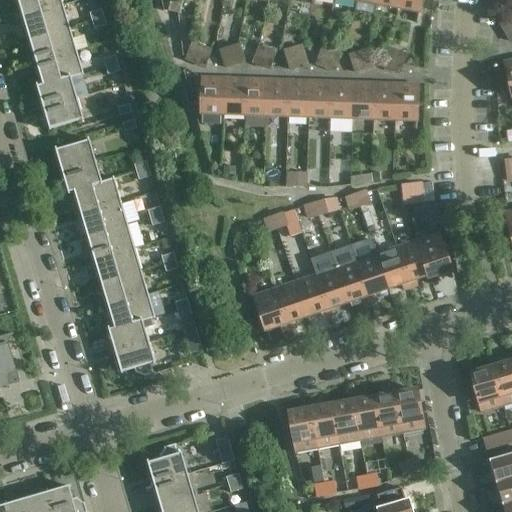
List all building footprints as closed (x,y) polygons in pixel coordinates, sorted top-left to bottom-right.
[(17,0),(22,17),(62,5),(60,0),(17,0)] [(170,0),(168,11),(178,13),(180,1),(174,0),(170,0)] [(398,0),(377,0),(376,5),(397,9),(398,0)] [(398,0),(397,9),(419,13),(421,0),(398,0)] [(22,17),(29,40),(69,28),(62,5),(22,17)] [(89,14),(91,22),(104,18),(101,10),(89,14)] [(503,32),(511,27),(511,26),(511,17),(500,25),(503,32)] [(106,26),(104,18),(91,22),(94,30),(106,26)] [(510,43),(511,41),(511,28),(511,27),(503,32),(510,43)] [(69,28),(29,40),(36,63),(76,51),(69,28)] [(192,44),(185,60),(192,63),(195,55),(199,46),(192,44)] [(232,48),(234,56),(237,65),(244,63),(239,45),(232,48)] [(257,52),(265,55),(273,58),(276,51),(259,45),(257,52)] [(211,51),(199,46),(195,55),(207,59),(211,51)] [(286,59),(294,56),(303,53),(301,46),(284,52),(286,59)] [(220,51),(222,60),(234,56),(232,48),(220,51)] [(321,48),(315,65),(322,68),(325,59),(328,51),(321,48)] [(386,56),(395,59),(403,62),(406,56),(389,49),(386,56)] [(361,52),(364,61),(366,70),(373,68),(368,50),(361,52)] [(36,63),(42,86),(70,78),(71,79),(83,75),(76,51),(36,63)] [(340,55),(328,51),(325,59),(337,64),(340,55)] [(257,52),(252,64),(260,67),(265,55),(257,52)] [(349,56),(352,64),(364,61),(361,52),(349,56)] [(303,53),(294,56),(298,68),(307,65),(303,53)] [(207,59),(195,55),(192,63),(204,68),(207,59)] [(273,58),(265,55),(260,67),(269,70),(273,58)] [(237,65),(234,56),(222,60),(225,68),(237,65)] [(294,56),(286,59),(290,71),(298,68),(294,56)] [(382,68),(390,71),(395,59),(386,56),(382,68)] [(103,60),(105,68),(117,64),(115,57),(103,60)] [(337,64),(325,59),(322,68),(334,72),(337,64)] [(403,62),(395,59),(390,71),(398,74),(403,62)] [(366,70),(364,61),(352,64),(354,73),(366,70)] [(107,75),(119,72),(117,64),(105,68),(107,75)] [(36,87),(43,109),(77,99),(71,79),(70,78),(42,86),(36,87)] [(224,80),(202,80),(201,114),(223,115),(224,80)] [(246,81),(224,80),(223,115),(244,116),(246,81)] [(246,81),(244,116),(266,117),(267,82),(246,81)] [(267,82),(266,117),(287,117),(288,83),(267,82)] [(288,83),(287,117),(309,118),(310,83),(288,83)] [(310,83),(309,118),(330,119),(331,84),(310,83)] [(331,84),(330,119),(351,120),(353,85),(331,84)] [(353,85),(351,120),(373,120),(374,85),(353,85)] [(374,85),(373,120),(394,121),(395,86),(374,85)] [(394,121),(416,122),(417,87),(395,86),(394,121)] [(77,99),(43,109),(49,130),(83,120),(77,99)] [(132,113),(129,105),(117,109),(119,117),(132,113)] [(124,132),(136,129),(134,121),(122,124),(124,132)] [(55,151),(62,173),(95,163),(89,141),(55,151)] [(259,161),(260,184),(281,183),(281,169),(271,169),(271,160),(259,161)] [(134,165),(136,173),(148,170),(146,162),(134,165)] [(329,176),(346,176),(346,162),(329,162),(329,176)] [(101,183),(95,163),(62,173),(68,194),(74,192),(101,183)] [(223,176),(235,176),(234,168),(223,167),(223,176)] [(138,181),(150,177),(148,170),(136,173),(138,181)] [(285,188),(302,188),(303,173),(286,173),(285,188)] [(371,183),(380,182),(379,173),(370,174),(370,175),(371,183)] [(74,192),(80,215),(121,203),(114,179),(101,183),(74,192)] [(424,203),(421,185),(409,186),(411,205),(424,203)] [(409,186),(402,187),(404,206),(411,205),(409,186)] [(364,192),(355,195),(360,207),(369,204),(364,192)] [(355,195),(347,198),(351,210),(360,207),(355,195)] [(314,204),(317,216),(326,214),(323,202),(314,204)] [(87,238),(127,226),(121,203),(80,215),(87,238)] [(314,204),(305,207),(308,219),(317,216),(314,204)] [(147,211),(149,219),(162,216),(159,208),(147,211)] [(281,214),(285,226),(289,237),(301,233),(293,211),(281,214)] [(281,214),(272,217),(277,229),(285,226),(281,214)] [(152,227),(164,223),(162,216),(149,219),(152,227)] [(272,217),(264,220),(263,221),(268,233),(277,229),(272,217)] [(87,238),(94,261),(134,249),(127,226),(87,238)] [(419,249),(428,276),(430,281),(450,274),(451,280),(453,279),(438,235),(427,239),(425,233),(415,236),(417,243),(419,249)] [(236,234),(233,246),(243,248),(245,236),(236,234)] [(417,243),(396,250),(410,289),(417,287),(414,280),(419,279),(428,276),(419,249),(417,243)] [(134,249),(94,261),(101,284),(141,272),(134,249)] [(404,291),(410,289),(396,250),(376,256),(387,289),(401,285),(404,291)] [(161,257),(163,265),(175,262),(173,254),(161,257)] [(376,256),(356,263),(370,303),(376,301),(374,294),(387,289),(376,256)] [(165,273),(178,269),(175,262),(163,265),(165,273)] [(370,303),(356,263),(336,270),(347,303),(361,298),(363,305),(370,303)] [(336,270),(316,277),(329,317),(336,314),(333,308),(347,303),(336,270)] [(101,284),(107,307),(148,295),(141,272),(101,284)] [(295,284),(306,317),(320,312),(322,319),(329,317),(316,277),(295,284)] [(295,284),(275,291),(288,330),(295,328),(293,322),(306,317),(295,284)] [(282,333),(288,330),(275,291),(254,298),(269,342),(270,341),(266,331),(280,326),(282,333)] [(155,318),(148,295),(107,307),(114,329),(114,330),(142,321),(142,322),(150,320),(155,318)] [(174,304),(176,311),(189,308),(187,300),(174,304)] [(179,319),(191,315),(189,308),(176,311),(179,319)] [(150,320),(142,322),(142,321),(114,330),(114,329),(108,331),(114,352),(148,342),(145,330),(152,328),(150,320)] [(189,355),(202,351),(195,328),(183,332),(189,355)] [(0,387),(10,385),(9,383),(8,384),(7,379),(9,375),(14,373),(14,374),(16,374),(7,344),(6,345),(3,337),(0,337),(0,387)] [(154,364),(148,342),(114,352),(121,374),(134,370),(135,374),(143,377),(153,374),(151,365),(154,364)] [(511,362),(491,369),(502,405),(511,402),(511,362)] [(481,412),(502,405),(491,369),(470,375),(481,412)] [(401,432),(402,432),(423,429),(416,391),(395,395),(401,432)] [(380,436),(401,432),(395,395),(374,398),(380,436)] [(359,440),(380,436),(374,398),(353,402),(359,440)] [(338,444),(359,440),(353,402),(332,406),(338,444)] [(317,448),(338,444),(332,406),(310,410),(317,448)] [(310,410),(289,414),(295,452),(317,448),(310,410)] [(483,440),(486,452),(511,444),(511,437),(510,431),(483,440)] [(215,442),(222,465),(234,461),(227,439),(215,442)] [(147,464),(154,485),(187,475),(181,454),(177,455),(174,445),(164,448),(159,455),(160,460),(147,464)] [(511,455),(489,462),(496,484),(511,479),(511,455)] [(415,458),(407,462),(412,473),(420,470),(415,458)] [(403,477),(412,473),(407,462),(398,465),(403,477)] [(226,478),(228,486),(240,482),(238,474),(226,478)] [(187,475),(154,485),(160,506),(193,496),(187,475)] [(368,489),(378,487),(375,475),(366,476),(368,489)] [(359,491),(368,489),(366,476),(357,478),(359,491)] [(502,506),(511,503),(511,479),(496,484),(502,506)] [(228,486),(230,493),(242,490),(240,482),(228,486)] [(333,482),(324,484),(326,497),(335,495),(333,482)] [(317,498),(326,497),(324,484),(315,486),(317,498)] [(68,487),(47,493),(52,511),(86,511),(84,504),(77,499),(72,500),(68,487)] [(412,511),(409,500),(405,501),(401,489),(376,496),(380,509),(368,511),(412,511)] [(30,511),(52,511),(47,493),(26,499),(30,511)] [(160,506),(161,511),(198,511),(193,496),(160,506)] [(30,511),(26,499),(6,505),(7,511),(30,511)] [(511,511),(511,503),(502,506),(504,511),(511,511)]
